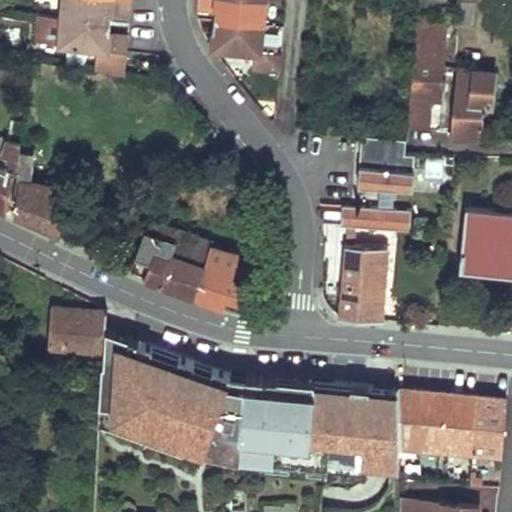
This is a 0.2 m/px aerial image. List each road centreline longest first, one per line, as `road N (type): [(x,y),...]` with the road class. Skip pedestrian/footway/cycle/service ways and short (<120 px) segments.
road 1 (residential): [(297,335),(295,187),(194,63),(177,0)]
road 2 (secondary): [(297,335),(205,322),(0,234)]
road 3 (secondary): [(511,354),(297,335)]
